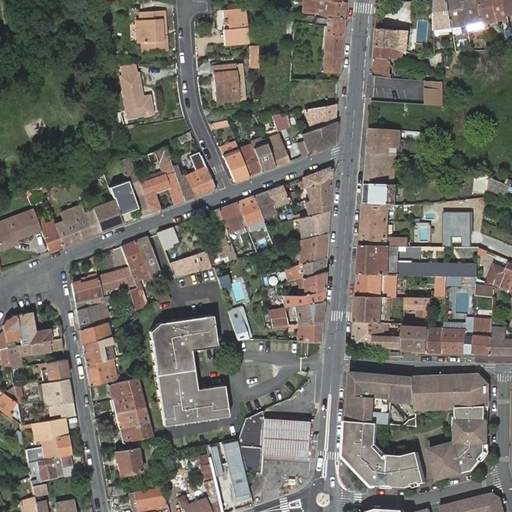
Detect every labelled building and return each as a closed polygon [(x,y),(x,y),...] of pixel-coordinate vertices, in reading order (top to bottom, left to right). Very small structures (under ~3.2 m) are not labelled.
[(343,18),(345,0),(303,0),(301,13),(314,14),(313,25),(325,26),(325,24),(343,26),(343,18)] [(450,31),(453,31),(453,27),(448,0),(439,0),(436,1),(436,27),(436,29),(436,33),(440,32),(439,29),(449,27),(450,31)] [(448,0),(453,27),(468,25),(464,0),(448,0)] [(464,0),(468,25),(484,22),(479,0),(464,0)] [(499,25),(498,20),(494,0),(479,0),(484,22),(484,24),(485,28),(499,25)] [(505,22),(510,21),(509,18),(509,15),(505,0),(494,0),(498,20),(504,19),(505,22)] [(227,30),(224,31),(222,31),(224,46),(247,44),(244,8),(222,10),(223,24),(226,24),(227,30)] [(160,17),(164,18),(164,9),(140,11),(141,19),(136,20),(137,41),(142,41),(143,51),(166,49),(165,34),(161,34),(160,17)] [(324,34),(342,36),(343,26),(325,24),(325,26),(324,34)] [(394,49),(408,52),(410,31),(378,29),(376,46),(390,48),(391,48),(394,49)] [(322,55),(340,56),(342,36),(324,34),(322,55)] [(376,46),(374,76),(391,78),(391,77),(391,75),(389,75),(390,57),(391,48),(390,48),(376,46)] [(258,52),(250,53),(250,67),(259,67),(258,52)] [(321,71),(338,73),(340,56),(322,55),(321,71)] [(244,100),(241,65),(234,66),(237,100),(244,100)] [(213,66),(214,83),(217,83),(218,88),(215,89),(216,102),(237,100),(234,66),(213,66)] [(121,75),(127,117),(153,113),(151,94),(143,95),(140,72),(121,75)] [(444,81),(425,80),(426,105),(444,106),(444,81)] [(309,130),(334,121),(335,104),(329,106),(309,108),(301,109),(309,130)] [(284,112),(271,115),(276,129),(287,126),(285,112),(284,112)] [(226,117),(213,122),(215,127),(228,122),(227,121),(226,117)] [(300,151),(302,156),(333,144),(334,121),(309,130),(299,133),(302,140),(305,148),(300,151)] [(400,131),(370,129),(369,145),(398,147),(400,131)] [(414,141),(423,142),(423,133),(414,132),(414,141)] [(273,167),(288,161),(283,148),(280,140),(278,133),(263,139),(273,167)] [(249,141),(250,143),(260,172),(273,167),(263,139),(257,141),(256,138),(249,141)] [(218,146),(234,182),(247,176),(237,148),(234,140),(218,146)] [(305,148),(302,140),(296,143),(300,151),(305,148)] [(250,143),(237,148),(247,176),(260,172),(250,143)] [(398,147),(369,145),(368,152),(398,154),(398,147)] [(170,167),(163,147),(153,150),(144,152),(127,154),(131,166),(146,160),(148,166),(157,163),(160,171),(161,176),(163,177),(172,173),(170,167)] [(193,198),(213,190),(199,152),(190,156),(195,170),(184,175),(193,198)] [(398,154),(368,152),(366,183),(395,184),(398,154)] [(125,182),(136,209),(140,218),(150,214),(138,184),(131,166),(127,154),(115,156),(125,182)] [(177,164),(170,167),(172,173),(174,179),(182,176),(177,164)] [(307,187),(331,179),(332,167),(328,166),(303,176),(303,178),(307,187)] [(160,171),(137,180),(138,184),(161,176),(160,171)] [(173,205),(183,201),(174,179),(172,173),(163,177),(161,176),(138,184),(150,214),(159,210),(153,194),(167,189),(173,205)] [(490,177),(491,173),(477,175),(475,191),(488,193),(489,188),(490,177)] [(55,174),(37,181),(40,190),(59,183),(55,174)] [(183,201),(193,198),(184,175),(182,176),(174,179),(183,201)] [(511,186),(490,177),(489,188),(511,198),(511,186)] [(330,193),(331,179),(307,187),(311,199),(330,193)] [(37,181),(23,185),(29,200),(42,195),(40,190),(37,181)] [(125,182),(107,189),(112,201),(118,216),(136,209),(125,182)] [(395,184),(366,183),(364,204),(389,205),(393,205),(397,205),(398,184),(395,184)] [(282,184),(267,189),(273,205),(289,200),(282,184)] [(267,189),(253,195),(261,217),(276,211),(273,205),(267,189)] [(329,210),(330,193),(311,199),(305,201),(309,215),(329,210)] [(237,201),(246,226),(262,219),(261,217),(253,195),(237,201)] [(91,211),(99,233),(121,225),(118,216),(112,201),(90,209),(91,211)] [(218,208),(227,233),(246,226),(237,201),(218,208)] [(389,205),(364,204),(363,221),(389,222),(390,209),(393,209),(393,205),(389,205)] [(79,206),(69,210),(81,240),(99,233),(91,211),(82,215),(79,206)] [(216,266),(237,259),(227,233),(218,208),(208,212),(214,226),(219,224),(222,230),(220,230),(221,232),(223,236),(213,240),(208,242),(216,266)] [(39,228),(32,210),(1,221),(2,227),(0,227),(0,249),(12,245),(10,240),(15,239),(39,230),(39,228)] [(54,225),(62,247),(81,240),(69,210),(60,214),(63,222),(54,225)] [(299,240),(327,232),(329,210),(309,215),(300,217),(299,240)] [(389,222),(363,221),(361,246),(400,247),(409,247),(409,239),(389,239),(389,222)] [(39,230),(48,253),(62,247),(54,225),(53,222),(39,228),(39,230)] [(171,226),(157,231),(163,249),(178,243),(171,226)] [(295,265),(325,257),(327,232),(299,240),(297,240),(295,265)] [(156,263),(145,235),(133,240),(145,271),(150,269),(149,265),(156,263)] [(142,279),(147,277),(145,271),(133,240),(121,245),(128,266),(133,279),(139,277),(141,276),(142,279)] [(478,265),(400,263),(400,247),(361,246),(359,275),(398,276),(437,277),(448,277),(477,278),(478,265)] [(480,248),(478,265),(483,267),(489,251),(480,248)] [(182,275),(210,268),(205,252),(178,260),(182,275)] [(296,278),(324,271),(325,257),(295,265),(283,268),(287,281),(296,278)] [(501,268),(494,286),(501,289),(502,286),(511,290),(511,264),(511,265),(509,270),(501,268)] [(106,295),(128,290),(136,287),(133,279),(128,266),(96,275),(97,279),(100,292),(101,296),(106,295)] [(298,293),(323,290),(324,271),(296,278),(298,293)] [(96,274),(69,281),(70,283),(78,282),(79,285),(97,279),(96,275),(96,274)] [(398,276),(359,275),(357,297),(387,297),(397,297),(398,276)] [(139,277),(133,279),(136,287),(137,290),(142,288),(139,277)] [(447,298),(448,277),(437,277),(435,298),(447,298)] [(70,283),(74,303),(89,299),(88,295),(100,292),(97,279),(79,285),(78,282),(70,283)] [(494,286),(477,284),(476,297),(494,298),(494,286)] [(128,290),(134,309),(143,307),(137,290),(136,287),(128,290)] [(293,305),(322,301),(323,290),(298,293),(287,293),(289,305),(293,305)] [(154,295),(157,303),(170,300),(167,292),(154,295)] [(107,302),(106,295),(101,296),(93,298),(94,305),(104,303),(107,302)] [(357,297),(355,323),(389,323),(391,323),(391,317),(389,318),(389,306),(382,306),(382,301),(387,301),(387,297),(357,297)] [(74,303),(78,324),(112,315),(111,312),(107,313),(104,303),(94,305),(93,298),(89,299),(74,303)] [(354,348),(429,350),(429,329),(432,298),(404,298),(404,311),(417,311),(417,324),(404,323),(403,336),(389,336),(389,323),(355,323),(354,348)] [(296,323),(320,321),(322,301),(293,305),(296,323)] [(270,325),(285,324),(282,306),(267,309),(270,325)] [(226,312),(229,321),(239,319),(236,310),(226,312)] [(13,316),(17,339),(18,345),(60,338),(58,327),(36,331),(34,330),(31,312),(13,316)] [(475,337),(474,354),(491,355),(492,333),(492,327),(493,315),(475,314),(475,321),(475,337)] [(191,346),(197,349),(215,346),(210,315),(181,319),(158,322),(147,330),(162,425),(227,416),(222,384),(203,387),(198,392),(194,388),(189,350),(191,346)] [(1,325),(2,330),(4,341),(17,339),(13,316),(12,316),(8,318),(4,321),(1,325)] [(235,342),(246,340),(239,319),(229,321),(235,342)] [(295,341),(319,341),(320,321),(296,323),(295,341)] [(467,324),(445,323),(445,329),(444,354),(466,355),(467,337),(475,337),(475,321),(467,321),(467,324)] [(81,344),(110,337),(106,322),(79,329),(81,344)] [(429,350),(428,353),(444,354),(445,329),(429,329),(429,350)] [(4,341),(2,330),(0,332),(0,353),(3,368),(9,367),(7,358),(7,356),(5,348),(4,341)] [(492,333),(491,355),(511,354),(511,340),(505,340),(505,333),(492,333)] [(85,365),(110,359),(109,356),(105,357),(103,344),(110,342),(111,342),(110,337),(81,344),(85,365)] [(62,349),(60,338),(18,345),(17,346),(18,354),(31,352),(32,354),(62,349)] [(105,357),(109,356),(113,355),(110,342),(103,344),(105,357)] [(17,346),(5,348),(7,356),(18,354),(17,346)] [(22,355),(7,358),(9,367),(9,368),(17,367),(21,366),(20,360),(22,359),(22,355)] [(67,377),(64,359),(44,362),(48,380),(67,377)] [(89,385),(109,380),(106,364),(110,363),(110,359),(85,365),(89,385)] [(109,380),(117,378),(114,362),(110,363),(106,364),(109,380)] [(396,401),(398,377),(351,372),(348,421),(371,422),(372,399),(396,401)] [(487,392),(489,392),(490,385),(487,385),(479,377),(480,374),(436,377),(437,379),(429,379),(429,377),(415,378),(417,402),(417,410),(430,410),(430,407),(438,407),(438,409),(460,408),(487,407),(487,392)] [(111,398),(141,391),(137,377),(107,384),(111,398)] [(415,378),(398,377),(396,401),(417,402),(415,378)] [(63,417),(74,416),(67,378),(39,384),(45,407),(48,406),(49,414),(60,413),(61,418),(63,417)] [(19,385),(12,386),(15,401),(16,403),(22,402),(19,385)] [(16,403),(15,401),(12,386),(6,395),(0,390),(0,409),(20,424),(16,403)] [(111,398),(114,413),(145,405),(141,391),(111,398)] [(444,445),(431,448),(438,479),(473,470),(482,460),(480,459),(487,451),(487,444),(489,444),(489,392),(487,392),(487,407),(460,408),(459,430),(457,429),(457,444),(444,447),(444,445)] [(114,413),(118,427),(148,420),(145,405),(114,413)] [(26,461),(60,455),(69,453),(64,420),(63,417),(61,418),(32,422),(35,441),(43,439),(44,446),(24,450),(26,461)] [(261,417),(258,454),(305,458),(308,421),(261,417)] [(152,436),(148,420),(118,427),(119,430),(111,432),(114,444),(122,442),(122,443),(152,436)] [(371,422),(348,421),(347,432),(349,432),(349,439),(346,439),(346,450),(348,450),(350,456),(348,457),(371,482),(372,480),(380,483),(380,485),(408,486),(413,485),(412,483),(419,481),(420,483),(427,482),(419,451),(405,455),(387,454),(387,458),(375,445),(378,444),(379,423),(371,422)] [(23,444),(21,431),(18,430),(13,437),(23,444)] [(237,438),(202,444),(204,454),(197,455),(205,496),(215,494),(218,511),(220,511),(250,506),(237,438)] [(261,471),(258,445),(241,447),(243,473),(261,471)] [(114,452),(116,462),(117,461),(120,475),(141,470),(137,448),(114,452)] [(31,484),(40,482),(40,478),(42,478),(63,474),(60,455),(26,461),(27,466),(33,465),(35,478),(30,479),(30,482),(31,484)] [(40,482),(31,484),(33,496),(47,493),(45,481),(43,481),(40,482)] [(110,495),(126,492),(125,483),(108,485),(110,495)] [(143,511),(168,508),(159,488),(141,491),(142,497),(136,498),(138,511),(143,511)] [(504,511),(501,497),(493,492),(441,505),(442,511),(504,511)] [(181,511),(209,511),(203,495),(186,502),(183,494),(176,497),(181,511)] [(35,511),(34,502),(33,496),(22,500),(24,511),(35,511)] [(54,503),(55,511),(73,511),(72,500),(54,503)] [(46,511),(44,501),(34,502),(35,511),(46,511)]
